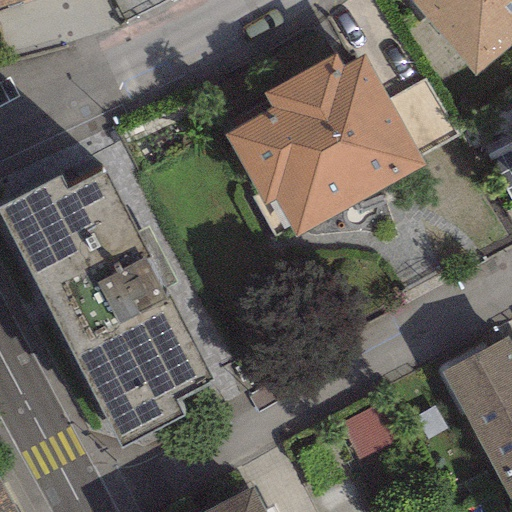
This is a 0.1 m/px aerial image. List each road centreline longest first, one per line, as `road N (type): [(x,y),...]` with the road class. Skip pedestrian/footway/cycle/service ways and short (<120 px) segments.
road 1 (residential): [(105,511),(511,299)]
road 2 (residential): [(0,130),(239,0)]
road 3 (residential): [(0,359),(81,511)]
